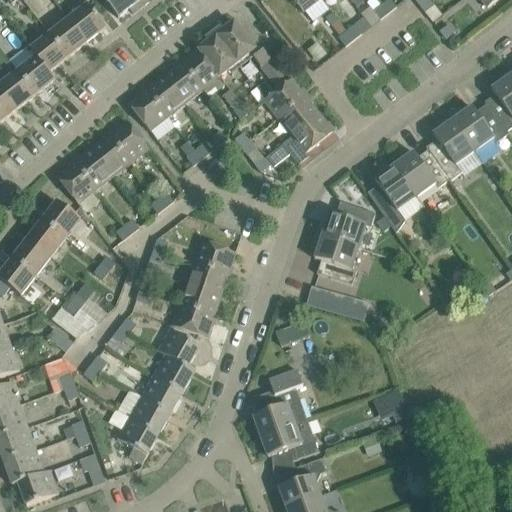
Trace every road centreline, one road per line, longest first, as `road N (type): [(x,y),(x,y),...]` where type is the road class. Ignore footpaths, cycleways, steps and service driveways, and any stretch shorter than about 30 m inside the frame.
road 1 (residential): [(216,439),(297,201),(312,178),(511,24)]
road 2 (residential): [(40,180),(140,65),(230,0)]
